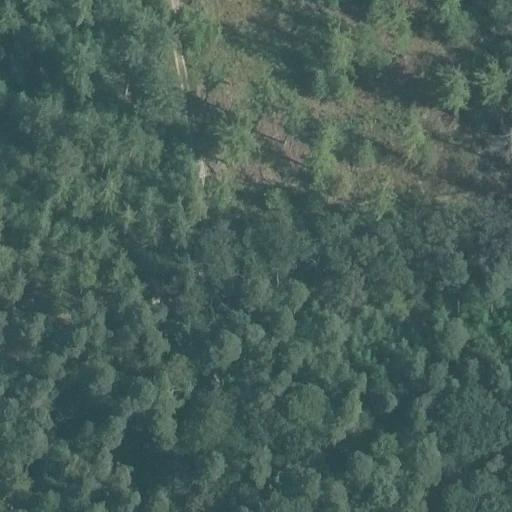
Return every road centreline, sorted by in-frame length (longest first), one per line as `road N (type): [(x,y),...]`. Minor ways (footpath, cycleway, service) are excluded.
road 1 (track): [(184,511),(207,325),(164,0)]
road 2 (track): [(0,325),(206,306)]
